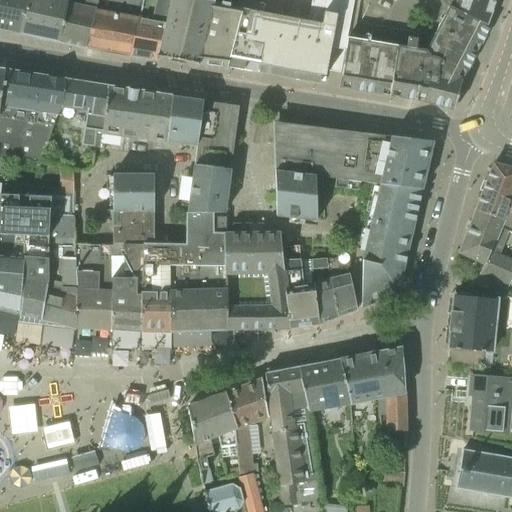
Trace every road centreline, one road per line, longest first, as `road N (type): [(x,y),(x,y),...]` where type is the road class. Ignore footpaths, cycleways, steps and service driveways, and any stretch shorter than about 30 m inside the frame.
road 1 (residential): [(423,323),(154,374),(161,452),(0,498)]
road 2 (residential): [(0,48),(486,130)]
road 3 (residential): [(423,323),(467,153),(486,130)]
road 4 (residential): [(413,511),(423,323)]
